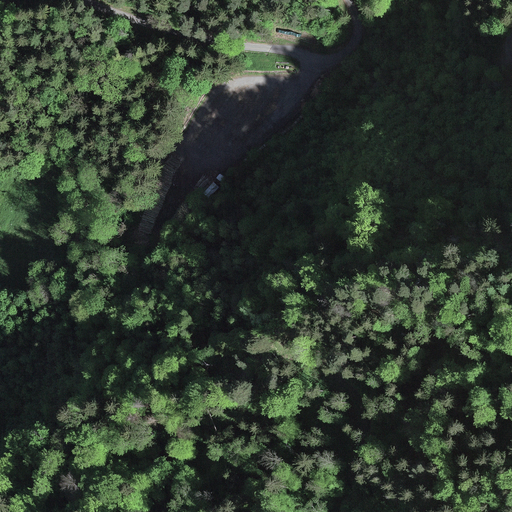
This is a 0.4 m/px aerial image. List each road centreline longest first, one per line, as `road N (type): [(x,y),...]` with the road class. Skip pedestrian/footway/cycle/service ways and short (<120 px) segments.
road 1 (track): [(84,0),(208,40),(324,61),(359,38),(349,0)]
road 2 (track): [(287,345),(350,389),(364,413),(362,453),(340,511)]
road 3 (track): [(324,61),(223,128),(182,197)]
